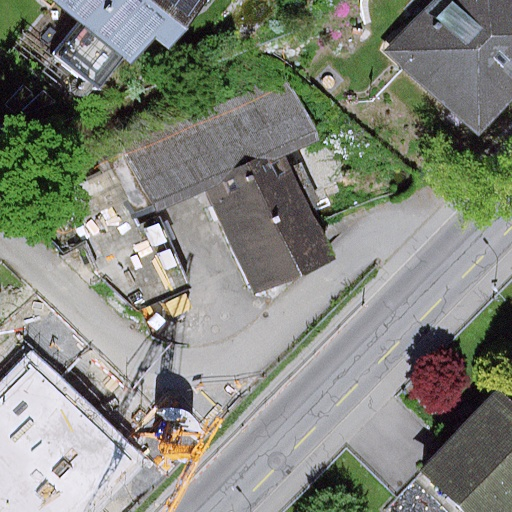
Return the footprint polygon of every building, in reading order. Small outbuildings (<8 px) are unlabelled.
[(52,0),(82,23),(56,57),(99,91),(125,57),(134,64),(155,38),(170,50),(210,0),(52,0)] [(511,0),(420,0),(371,52),(458,135),(511,79),(511,0)] [(115,176),(135,221),(159,210),(207,189),(255,295),(334,260),(287,157),(321,142),(290,75),(107,158),(115,176)] [(135,221),(115,176),(74,197),(99,273),(136,307),(190,286),(159,210),(135,221)] [(108,421),(25,345),(0,371),(0,511),(18,511),(56,463),(64,470),(108,421)] [(507,511),(511,507),(511,420),(483,391),(401,472),(440,511),(507,511)]
